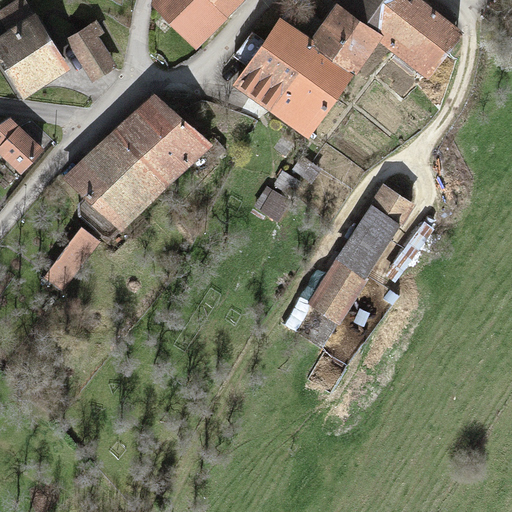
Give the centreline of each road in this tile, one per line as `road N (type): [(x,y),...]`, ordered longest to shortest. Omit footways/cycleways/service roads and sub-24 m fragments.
road 1 (track): [(391,165),(364,184),(276,314),(163,511)]
road 2 (residential): [(133,74),(0,224)]
road 3 (residential): [(133,74),(191,70),(267,0)]
